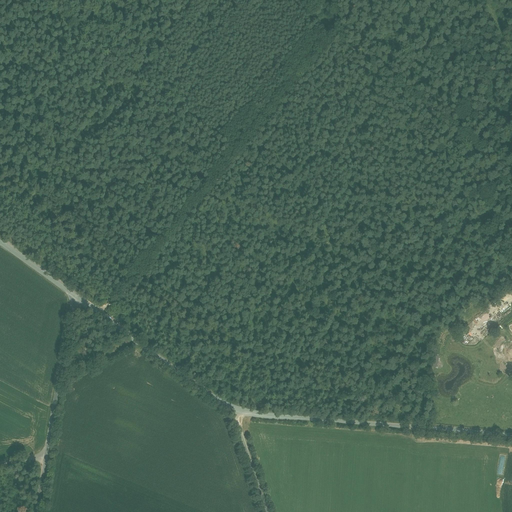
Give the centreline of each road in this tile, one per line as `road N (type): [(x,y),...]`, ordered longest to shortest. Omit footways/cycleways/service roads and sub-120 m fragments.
road 1 (unclassified): [(234,408),(511,434)]
road 2 (unclassified): [(35,511),(73,292)]
road 3 (unclassified): [(234,408),(73,292)]
